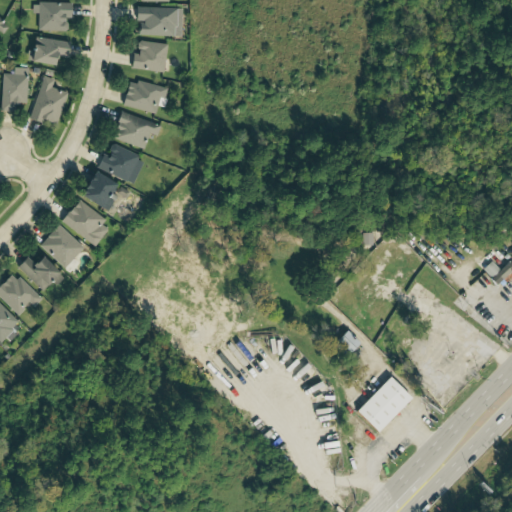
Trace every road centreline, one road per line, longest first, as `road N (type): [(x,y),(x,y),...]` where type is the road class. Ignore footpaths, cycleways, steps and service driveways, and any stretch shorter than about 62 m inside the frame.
road 1 (residential): [(102,0),(99,55),(78,130),(0,233)]
road 2 (primary): [(411,511),(511,408)]
road 3 (primary): [(511,369),(413,470)]
